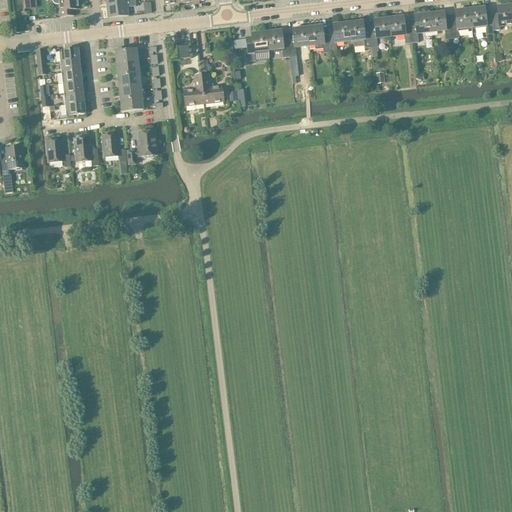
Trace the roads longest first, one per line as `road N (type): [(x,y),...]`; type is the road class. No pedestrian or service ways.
road 1 (unclassified): [(186,176),(259,132),(511,103)]
road 2 (unclassified): [(238,511),(198,213)]
road 3 (unclassified): [(198,213),(0,237)]
road 4 (residential): [(227,19),(392,0)]
